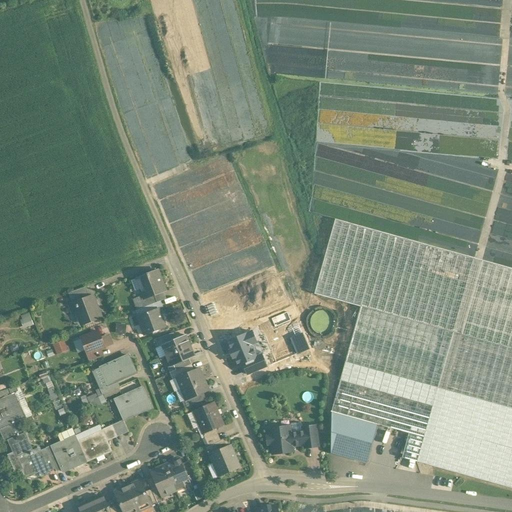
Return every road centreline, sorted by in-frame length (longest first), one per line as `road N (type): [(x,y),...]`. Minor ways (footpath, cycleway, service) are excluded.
road 1 (residential): [(266,482),(120,115),(86,0)]
road 2 (residential): [(23,511),(158,441),(168,421),(134,343)]
road 3 (residential): [(511,506),(266,482)]
